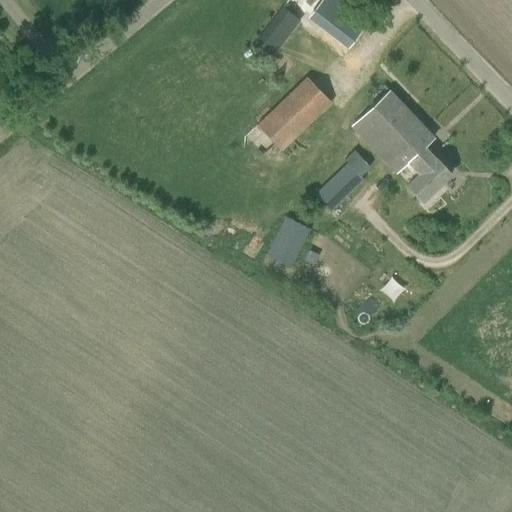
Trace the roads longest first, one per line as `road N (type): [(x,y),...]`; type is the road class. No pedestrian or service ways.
road 1 (unclassified): [(0,132),(160,0)]
road 2 (unclassified): [(511,102),(413,0)]
